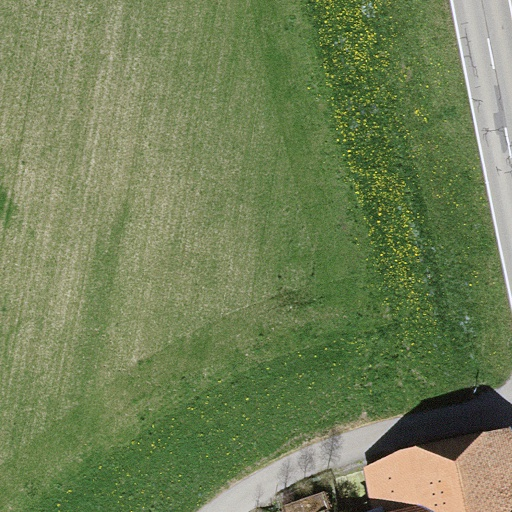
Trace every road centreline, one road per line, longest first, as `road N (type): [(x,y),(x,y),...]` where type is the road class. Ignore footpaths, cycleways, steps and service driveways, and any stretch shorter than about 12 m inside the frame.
road 1 (unclassified): [(224,511),(337,448),(511,402)]
road 2 (secondary): [(486,0),(511,131)]
